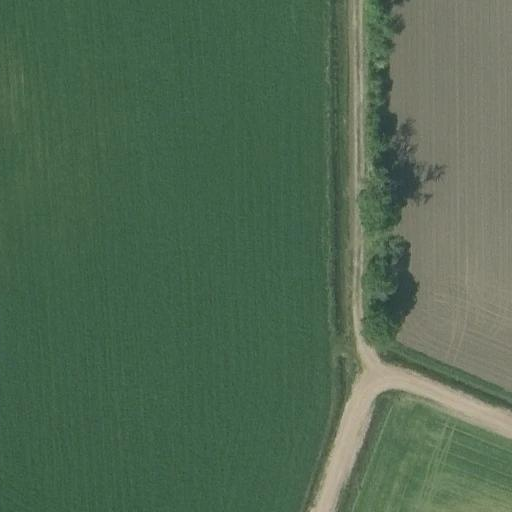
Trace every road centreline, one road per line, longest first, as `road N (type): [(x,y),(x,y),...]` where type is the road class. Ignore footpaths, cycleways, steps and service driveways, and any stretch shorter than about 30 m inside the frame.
road 1 (track): [(351,0),(355,300),(378,378)]
road 2 (track): [(319,511),(358,403),(378,378),(400,378),(511,424)]
